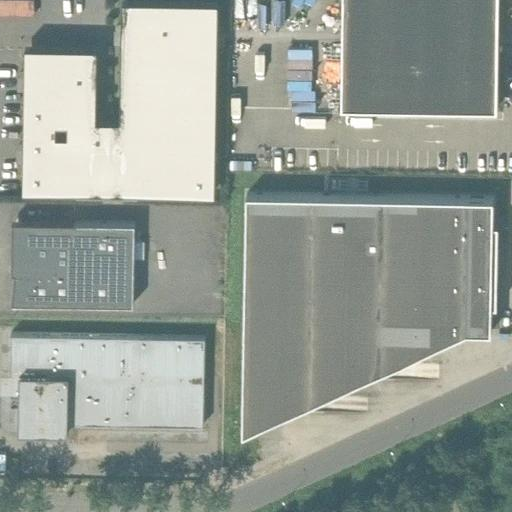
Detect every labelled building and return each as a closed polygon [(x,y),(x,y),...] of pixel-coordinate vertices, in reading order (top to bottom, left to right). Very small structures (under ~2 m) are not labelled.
[(0,0),(0,12),(36,13),(35,0),(0,0)] [(26,45),(23,189),(216,192),(219,0),(186,0),(122,0),(121,73),(121,119),(97,119),(98,46),(26,45)] [(501,114),(503,0),(347,0),(346,112),(501,114)] [(243,434),(467,332),(492,332),(492,306),(497,306),(498,224),(493,224),(494,198),(247,194),(243,434)] [(21,222),(12,302),(134,304),(135,223),(21,222)] [(11,333),(10,374),(20,374),(19,431),(69,432),(69,423),(203,426),(205,337),(11,333)]
